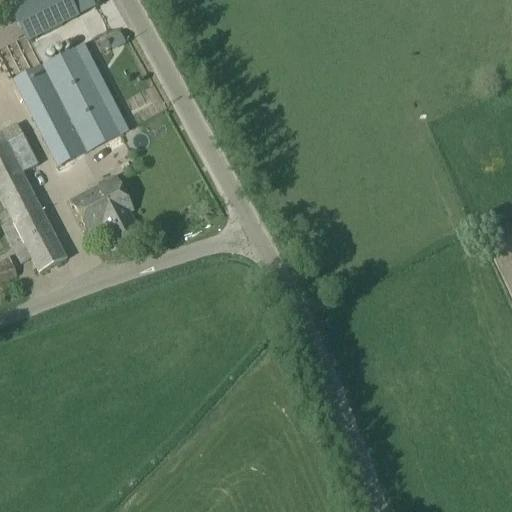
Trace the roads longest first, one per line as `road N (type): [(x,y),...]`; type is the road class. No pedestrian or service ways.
road 1 (unclassified): [(257,233),(326,374),(379,511)]
road 2 (unclassified): [(0,323),(257,233)]
road 3 (unclassified): [(127,0),(257,233)]
